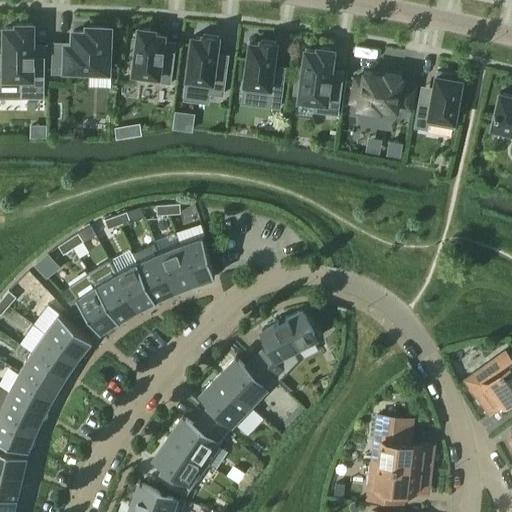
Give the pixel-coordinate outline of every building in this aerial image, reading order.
[(0,54),(0,73),(5,74),(5,77),(21,78),(21,98),(44,98),(45,76),(45,57),(35,57),(35,52),(33,52),(33,43),(33,39),(33,24),(17,24),(17,28),(5,28),(5,54),(0,54)] [(54,42),(53,72),(88,74),(89,70),(108,70),(110,27),(106,27),(88,26),(88,32),(74,31),(73,45),(68,44),(68,43),(54,42)] [(133,38),(131,53),(136,53),(133,73),(158,76),(157,82),(171,84),(173,71),(175,52),(164,51),(164,47),(163,47),(164,40),(165,35),(154,33),(155,30),(139,28),(138,37),(138,39),(133,38)] [(227,69),(227,65),(215,63),(216,58),(217,52),(219,36),(203,34),(203,38),(202,38),(193,37),(186,86),(207,89),(211,89),(210,93),(223,95),(227,69)] [(279,39),(264,36),(263,41),(253,39),(243,86),(268,90),(266,100),(279,102),(285,71),(273,69),(279,39)] [(334,49),(318,47),(318,51),(306,50),(302,79),(296,78),(294,93),(300,94),(299,99),(316,101),(315,111),(338,114),(341,83),(332,82),(332,78),(331,77),(334,49)] [(437,71),(431,105),(420,103),(415,126),(427,128),(428,123),(454,127),(462,80),(452,78),(453,74),(437,71)] [(356,78),(352,101),(359,102),(358,106),(382,110),(382,107),(397,109),(398,106),(410,108),(414,85),(401,83),(402,77),(386,74),(385,76),(365,72),(364,79),(356,78)] [(511,95),(500,93),(496,111),(495,111),(495,115),(492,127),(511,131),(511,95)] [(47,126),(32,125),(32,135),(46,135),(47,126)] [(400,155),(402,143),(390,141),(388,153),(400,155)] [(180,203),(169,204),(169,214),(181,213),(180,203)] [(169,214),(169,204),(157,205),(157,215),(169,214)] [(127,211),(116,215),(119,225),(131,221),(127,211)] [(119,225),(116,215),(105,219),(108,229),(119,225)] [(79,233),(68,239),(74,247),(84,241),(79,233)] [(215,276),(203,235),(202,236),(180,243),(194,282),(214,276),(215,276)] [(74,247),(68,239),(59,246),(64,254),(74,247)] [(194,282),(180,243),(159,252),(175,290),(194,282)] [(175,290),(159,252),(138,261),(137,261),(156,299),(156,298),(175,290)] [(51,254),(42,262),(52,274),(61,266),(51,254)] [(110,260),(89,272),(97,284),(119,319),(120,319),(119,319),(137,308),(117,272),(110,260)] [(156,299),(137,261),(117,272),(137,308),(155,299),(156,299)] [(89,272),(69,286),(77,297),(101,331),(102,330),(118,319),(119,319),(97,284),(89,272)] [(17,297),(9,290),(2,299),(9,306),(17,297)] [(0,313),(1,315),(9,306),(2,299),(0,300),(0,313)] [(317,336),(303,309),(290,316),(289,315),(275,323),(276,323),(262,330),(269,343),(261,351),(266,355),(259,362),(255,358),(254,359),(278,382),(300,359),(294,348),(317,336)] [(59,314),(45,332),(79,356),(91,340),(92,340),(92,339),(60,312),(59,314)] [(79,356),(45,332),(32,351),(67,373),(79,356)] [(67,373),(32,351),(20,371),(56,391),(67,373)] [(511,361),(505,352),(476,373),(466,380),(486,407),(489,405),(493,411),(511,397),(511,361)] [(278,382),(254,359),(253,359),(258,364),(251,371),(237,357),(219,375),(253,408),(254,407),(250,403),(266,387),(270,391),(278,382)] [(56,391),(20,371),(9,391),(46,410),(56,391)] [(253,408),(219,375),(202,393),(216,407),(208,415),(204,412),(203,413),(229,434),(236,426),(253,408)] [(0,412),(37,429),(46,410),(9,391),(0,409),(0,412)] [(29,448),(37,429),(0,412),(0,438),(29,449),(29,448)] [(223,443),(229,434),(203,413),(203,414),(207,417),(200,427),(183,416),(169,437),(208,463),(223,443)] [(406,417),(378,414),(375,439),(382,440),(380,462),(373,461),(372,462),(431,469),(433,449),(430,449),(430,445),(403,441),(406,417)] [(188,494),(208,463),(169,437),(155,457),(172,468),(166,477),(161,474),(160,475),(188,494)] [(28,454),(28,453),(0,446),(0,469),(23,475),(27,454),(28,454)] [(429,489),(431,469),(372,462),(380,463),(377,485),(370,484),(368,498),(396,501),(397,489),(425,492),(425,488),(429,489)] [(18,495),(23,475),(0,469),(0,491),(18,496),(18,495)] [(181,511),(186,500),(140,483),(132,504),(154,511),(181,511)] [(337,483),(335,495),(343,496),(345,484),(337,483)] [(18,497),(18,496),(0,491),(0,511),(13,511),(17,497),(18,497)]
